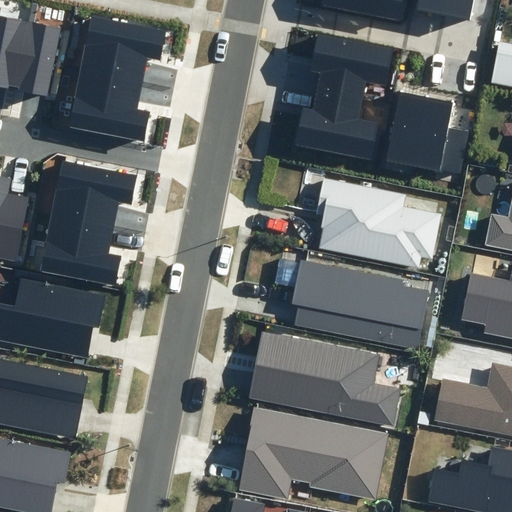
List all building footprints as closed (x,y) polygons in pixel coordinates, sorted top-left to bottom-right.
[(324,0),(324,4),(401,20),(405,0),(324,0)] [(444,14),(447,0),(417,0),(416,8),(444,14)] [(447,0),(444,14),(471,19),(474,0),(447,0)] [(17,87),(30,22),(0,15),(0,86),(7,88),(7,85),(17,87)] [(78,70),(141,82),(146,58),(160,61),(166,32),(90,17),(78,70)] [(60,28),(30,22),(17,87),(19,88),(19,90),(47,95),(60,28)] [(316,92),(363,101),(367,83),(388,87),(396,50),(318,35),(311,70),(320,72),(316,92)] [(492,81),(511,85),(511,44),(500,42),(492,81)] [(136,110),(141,82),(78,70),(67,126),(143,141),(149,112),(136,110)] [(386,160),(414,166),(427,96),(400,91),(386,160)] [(359,120),(363,101),(316,92),(312,112),(303,110),(296,146),(374,161),(381,124),(359,120)] [(414,166),(460,175),(468,132),(448,128),(453,101),(427,96),(414,166)] [(52,213),(114,226),(119,202),(133,205),(139,176),(63,160),(52,213)] [(0,257),(16,261),(29,197),(9,193),(12,179),(0,176),(0,257)] [(318,249),(420,269),(422,258),(433,261),(443,213),(404,205),(407,195),(323,178),(316,214),(323,216),(321,228),(322,228),(318,249)] [(484,245),(511,250),(511,198),(508,217),(491,213),(484,245)] [(109,253),(114,226),(52,213),(40,269),(116,285),(122,256),(109,253)] [(296,324),(417,348),(429,290),(403,285),(404,280),(301,259),(292,303),(300,305),(296,324)] [(511,263),(509,280),(471,272),(461,319),(485,324),(484,332),(511,337),(511,263)] [(0,340),(87,357),(93,327),(100,328),(106,296),(22,279),(16,308),(0,304),(0,340)] [(263,331),(249,398),(393,427),(400,390),(373,384),(379,354),(263,331)] [(0,422),(77,437),(89,376),(0,358),(0,422)] [(435,420),(511,434),(511,366),(494,363),(489,388),(444,379),(435,420)] [(376,500),(389,433),(254,407),(250,427),(251,427),(239,490),(289,500),(293,480),(309,483),(308,487),(376,500)] [(0,505),(33,511),(51,511),(58,482),(65,484),(71,453),(0,439),(0,505)] [(429,502),(481,511),(511,511),(511,450),(492,447),(489,466),(462,461),(459,473),(435,469),(429,502)] [(303,511),(288,508),(286,511),(263,511),(265,505),(235,498),(231,511),(303,511)]
